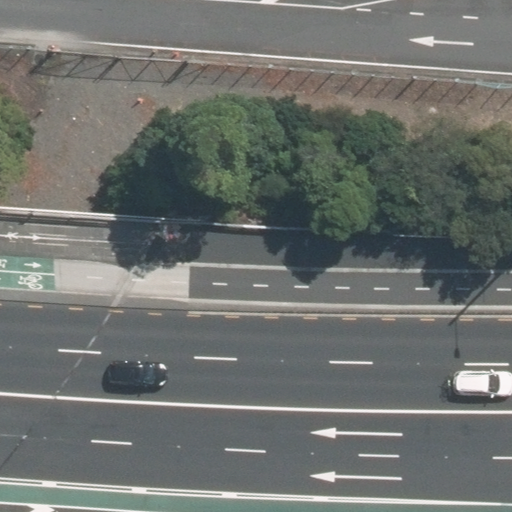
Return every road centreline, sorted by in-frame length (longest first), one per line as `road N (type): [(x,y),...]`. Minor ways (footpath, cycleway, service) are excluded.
road 1 (primary): [(0,338),(511,358)]
road 2 (primary): [(511,479),(0,464)]
